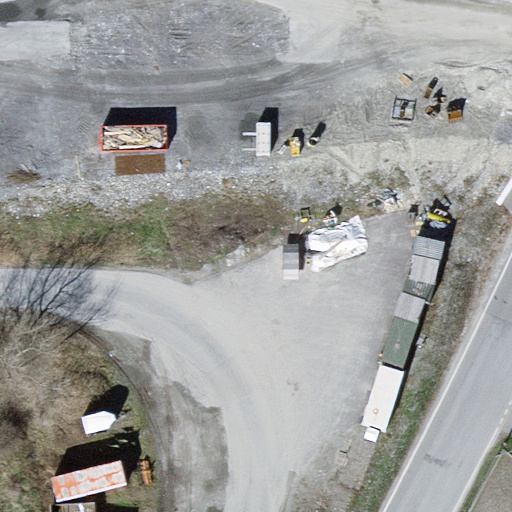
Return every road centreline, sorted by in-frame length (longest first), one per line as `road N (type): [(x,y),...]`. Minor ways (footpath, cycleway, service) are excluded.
road 1 (motorway): [(0,140),(511,71)]
road 2 (tertiary): [(428,511),(511,348)]
